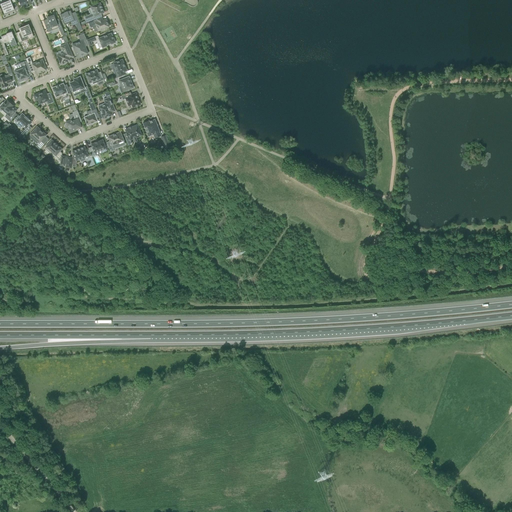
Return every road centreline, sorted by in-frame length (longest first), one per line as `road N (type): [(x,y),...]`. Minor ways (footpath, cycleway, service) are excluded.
road 1 (track): [(0,135),(190,305),(333,303),(511,283)]
road 2 (motorway): [(511,304),(285,322),(0,324)]
road 3 (motorway): [(148,335),(511,315)]
road 4 (residential): [(151,107),(68,141),(17,96),(56,77)]
road 5 (motorway): [(0,348),(148,335)]
road 6 (motorway): [(0,335),(148,335)]
road 7 (track): [(466,511),(418,456),(386,435),(359,433)]
